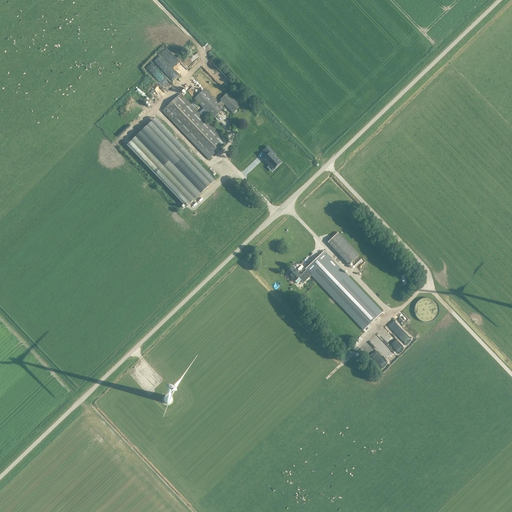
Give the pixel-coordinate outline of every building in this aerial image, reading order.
[(213,77),(219,72),(207,60),(202,65),(213,77)] [(172,83),(160,70),(154,75),(162,84),(160,86),(163,89),(165,87),(166,88),(172,83)] [(221,86),(225,82),(218,76),(214,80),(221,86)] [(155,85),(153,89),(157,92),(154,96),(159,100),(165,92),(155,85)] [(162,111),(208,159),(226,142),(203,118),(208,113),(212,118),(222,109),(221,107),(218,104),(204,89),(194,99),(203,108),(198,113),(180,94),(162,111)] [(220,100),(221,101),(218,104),(221,107),(224,104),(231,112),(232,113),(233,112),(232,111),(238,105),(239,107),(239,106),(238,105),(227,93),(224,96),(220,100)] [(214,180),(155,118),(127,145),(162,183),(181,204),(186,209),(214,180)] [(272,169),(280,162),(274,154),(275,153),(268,146),(264,150),(268,154),(263,159),(272,169)] [(338,233),(327,243),(348,265),(359,255),(338,233)] [(306,270),(311,276),(363,330),(382,313),(324,252),(305,270),(306,270)] [(296,271),(292,267),(286,274),(294,282),(295,282),(297,284),(301,281),(303,283),(311,276),(306,270),(300,276),(295,271),(296,271)] [(385,359),(392,354),(382,342),(383,341),(376,333),(368,339),(371,344),(373,342),(375,345),(385,359)] [(380,367),(384,363),(373,353),(370,357),(380,367)]
